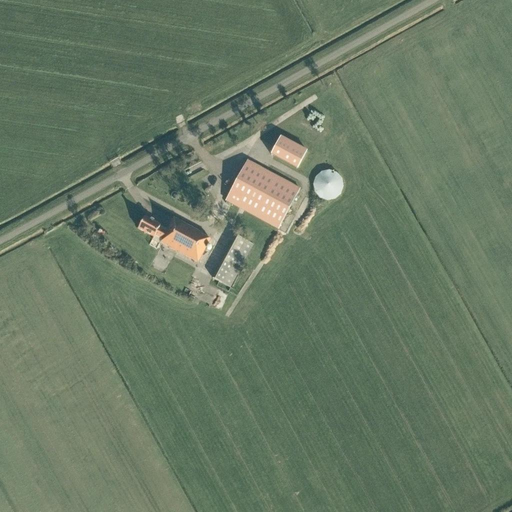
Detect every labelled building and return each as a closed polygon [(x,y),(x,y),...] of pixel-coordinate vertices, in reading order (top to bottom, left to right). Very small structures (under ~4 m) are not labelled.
[(280,137),(271,155),(297,169),(306,151),(280,137)] [(301,189),(256,165),(248,160),(225,202),(278,230),(301,189)] [(204,161),(187,170),(191,176),(208,168),(204,161)] [(341,194),(343,187),(342,179),(337,174),(329,171),(322,172),(316,178),(313,185),(315,192),(320,198),(327,201),(335,199),(341,194)] [(198,264),(211,241),(202,236),(202,234),(174,219),(166,232),(159,229),(160,226),(145,217),(138,229),(154,238),(155,237),(162,240),(160,243),(198,264)] [(235,235),(229,247),(212,279),(230,288),(253,245),(235,235)]
